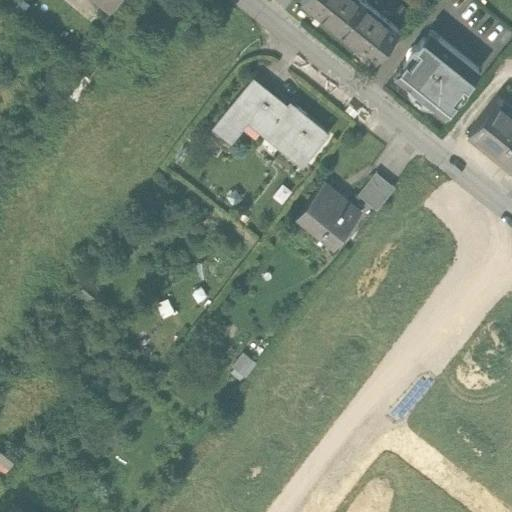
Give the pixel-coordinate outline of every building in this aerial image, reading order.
[(304,0),(375,57),(398,27),(365,0),(304,0)] [(429,29),(395,72),(407,82),(408,85),(409,88),(410,90),(412,93),(414,95),(417,97),(419,98),(422,100),(425,100),(428,101),(431,101),(443,111),(478,68),(429,29)] [(262,83),(251,74),(229,101),(230,102),(213,123),(232,137),(240,127),(238,125),(246,114),(272,134),(276,129),(294,143),(290,149),(303,160),(327,131),(294,104),(286,114),(279,108),(284,103),(261,84),(262,83)] [(511,104),(497,93),(467,130),(511,165),(511,104)] [(376,205),(393,183),(374,168),(357,191),(376,205)] [(325,177),(324,176),(295,211),(296,212),(298,209),(320,227),(325,222),(336,231),(329,240),(330,240),(359,205),(358,204),(357,206),(323,178),(325,177)] [(0,473),(13,457),(14,457),(25,444),(20,440),(26,433),(11,422),(6,429),(16,437),(6,450),(0,445),(0,473)]
